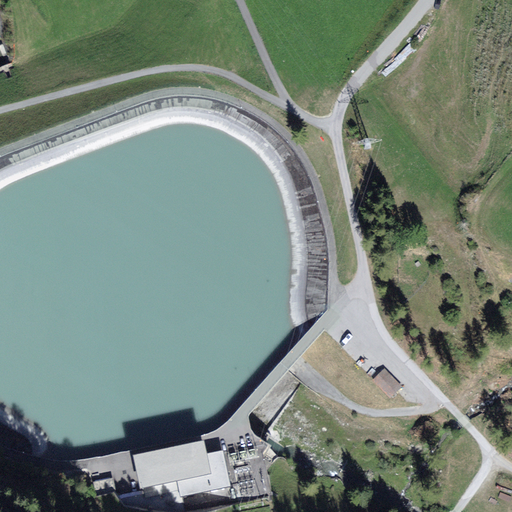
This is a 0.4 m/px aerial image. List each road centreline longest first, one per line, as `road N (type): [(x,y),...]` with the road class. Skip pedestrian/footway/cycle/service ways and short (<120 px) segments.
road 1 (track): [(337,308),(331,232),(312,169),(284,131),(237,101),(199,90),(152,94),(0,152)]
road 2 (track): [(0,448),(74,466),(223,435)]
